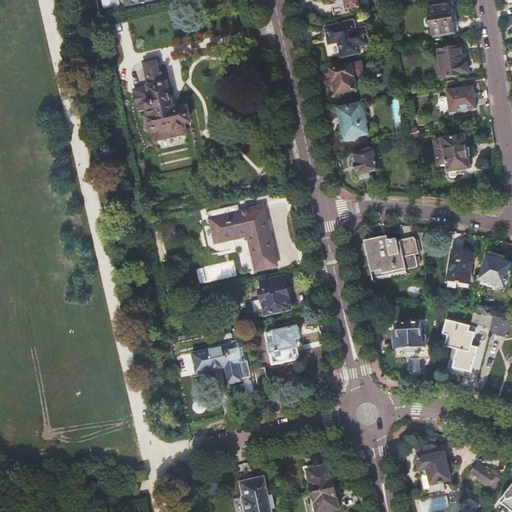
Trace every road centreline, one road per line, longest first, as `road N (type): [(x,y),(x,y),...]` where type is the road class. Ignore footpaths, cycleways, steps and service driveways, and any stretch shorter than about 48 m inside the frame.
road 1 (track): [(46,0),(159,511)]
road 2 (secondary): [(320,208),(273,0)]
road 3 (secondary): [(367,414),(320,208)]
road 4 (residential): [(511,226),(320,208)]
road 5 (residential): [(511,176),(483,0)]
road 6 (residential): [(367,414),(416,406),(467,415),(511,436)]
road 7 (residential): [(367,414),(223,440)]
